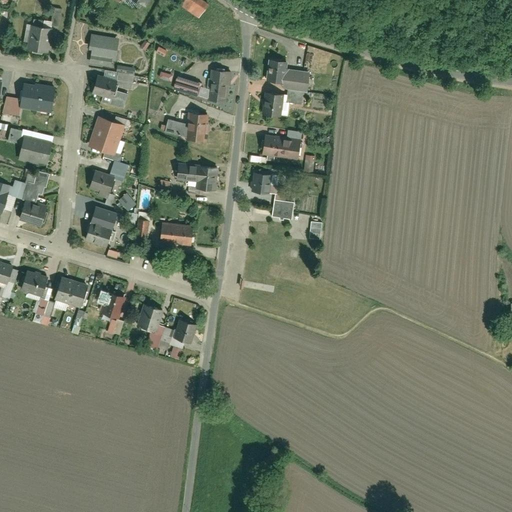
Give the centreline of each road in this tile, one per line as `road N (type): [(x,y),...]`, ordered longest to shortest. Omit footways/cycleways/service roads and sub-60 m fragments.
road 1 (residential): [(248,5),(216,297)]
road 2 (tertiary): [(248,5),(385,53),(511,80)]
road 3 (residential): [(0,60),(68,73),(73,84),(63,250)]
road 4 (residential): [(216,297),(186,511)]
road 5 (residential): [(216,297),(63,250)]
